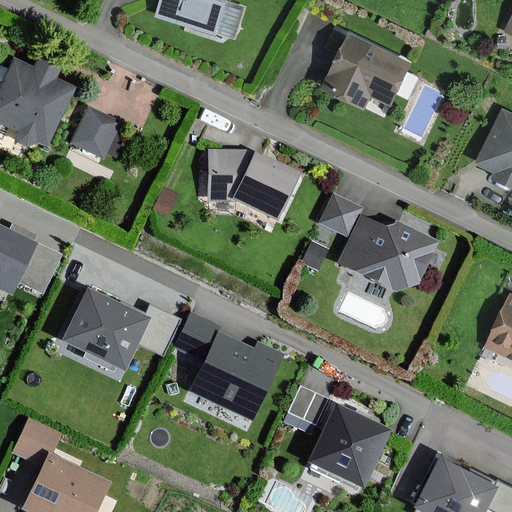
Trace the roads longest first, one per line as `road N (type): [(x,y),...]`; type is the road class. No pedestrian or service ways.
road 1 (residential): [(511,445),(0,193)]
road 2 (residential): [(13,0),(511,239)]
